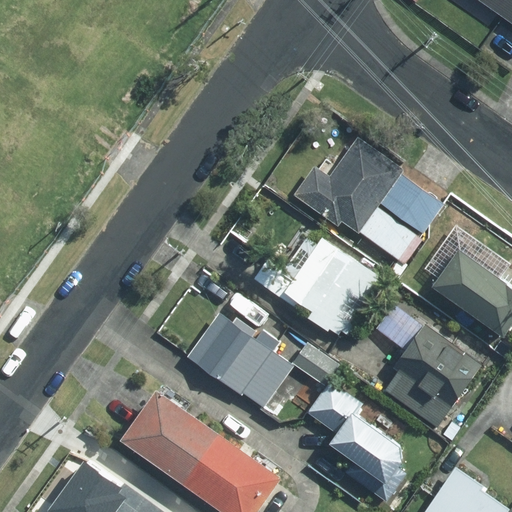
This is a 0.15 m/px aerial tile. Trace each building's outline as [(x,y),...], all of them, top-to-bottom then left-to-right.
[(110,20),(83,0),(49,0),(48,3),(44,0),(31,0),(10,30),(21,39),(13,50),(63,86),(110,20)] [(511,0),(480,0),(511,22),(511,0)] [(469,18),(458,32),(479,48),(489,35),(469,18)] [(50,107),(0,70),(0,165),(4,169),(50,107)] [(321,164),(302,191),(344,221),(347,217),(409,261),(426,237),(424,234),(448,201),(405,171),(408,167),(364,136),(336,175),(321,164)] [(0,245),(31,205),(0,180),(0,245)] [(444,281),(511,329),(511,265),(510,263),(505,271),(489,260),(496,250),(462,227),(437,263),(450,272),(444,281)] [(273,257),(259,276),(300,305),(306,296),(320,306),(313,315),(331,328),(333,324),(343,331),(346,328),(352,332),(358,323),(356,321),(371,299),(368,297),(384,275),(328,235),(324,242),(314,235),(290,268),(273,257)] [(226,311),(194,356),(265,407),(297,362),(277,348),(283,340),(267,328),(261,336),(248,326),(251,321),(241,314),(238,319),(226,311)] [(486,363),(429,323),(386,383),(443,424),(486,363)] [(342,364),(310,342),(297,359),(329,382),(342,364)] [(409,442),(363,409),(368,402),(335,378),(314,408),(346,432),(341,439),(364,455),(353,469),(393,497),(413,469),(406,464),(411,458),(409,442)] [(168,387),(134,435),(241,511),(262,511),(290,474),(287,471),(292,464),(267,446),(261,454),(168,387)] [(434,430),(422,421),(413,433),(425,442),(434,430)] [(492,482),(465,464),(432,511),(511,511),(511,500),(490,486),(492,482)] [(132,511),(96,486),(77,511),(132,511)]
